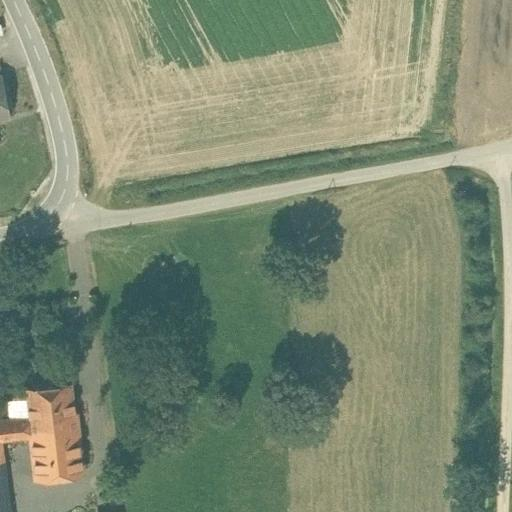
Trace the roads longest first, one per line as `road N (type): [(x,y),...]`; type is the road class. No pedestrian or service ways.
road 1 (track): [(79,223),(498,148)]
road 2 (tertiary): [(14,0),(43,64),(79,223)]
